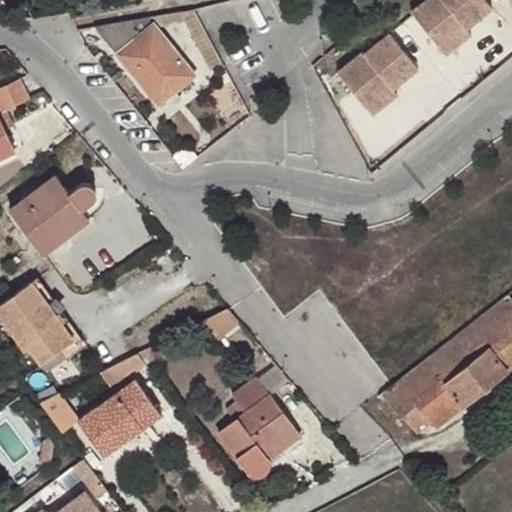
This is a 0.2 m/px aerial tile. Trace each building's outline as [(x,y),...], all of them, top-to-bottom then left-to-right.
[(491,8),(484,0),(426,0),(411,12),(437,45),(461,26),(465,30),(465,29),(491,8)] [(192,9),(157,15),(164,24),(185,21),(192,9)] [(185,21),(212,68),(221,63),(192,9),(185,21)] [(157,15),(147,17),(154,25),(164,24),(157,15)] [(147,17),(92,27),(157,105),(194,74),(154,25),(147,17)] [(461,26),(437,45),(445,55),(470,35),(465,29),(465,30),(461,26)] [(418,68),(389,34),(364,54),(362,52),(337,73),(363,106),(388,85),(391,90),(392,89),(418,68)] [(5,110),(27,100),(18,79),(0,86),(0,107),(2,112),(5,110)] [(371,115),(396,95),(392,89),(391,90),(388,85),(363,106),(371,115)] [(0,112),(0,122),(13,150),(21,146),(5,110),(2,112),(0,112)] [(0,156),(13,150),(0,122),(0,156)] [(48,151),(59,143),(50,132),(39,141),(48,151)] [(198,156),(188,143),(173,154),(179,161),(183,167),(198,156)] [(55,227),(80,209),(85,204),(92,197),(94,194),(93,190),(89,186),(83,184),(79,185),(68,193),(55,175),(10,209),(43,253),(63,237),(55,227)] [(87,218),(80,209),(55,227),(63,237),(87,218)] [(72,339),(30,281),(0,302),(0,316),(23,349),(28,346),(40,363),(72,339)] [(416,404),(430,422),(434,427),(511,365),(511,298),(508,293),(381,393),(400,417),(402,415),(416,404)] [(238,322),(227,309),(202,321),(218,337),(238,322)] [(166,340),(148,349),(154,360),(172,351),(166,340)] [(110,389),(145,365),(137,354),(98,373),(110,389)] [(299,434),(256,378),(232,396),(245,411),(218,432),(249,474),(255,476),(260,475),(266,471),(268,463),(267,456),(299,434)] [(133,380),(78,420),(103,454),(159,413),(133,380)] [(58,392),(39,401),(62,431),(78,420),(58,392)] [(416,433),(430,422),(416,404),(402,415),(416,433)] [(83,459),(72,467),(89,490),(99,482),(83,459)] [(99,482),(89,490),(96,499),(106,492),(99,482)] [(121,511),(119,511),(98,511),(83,492),(55,511),(43,511),(41,509),(37,511),(121,511)]
